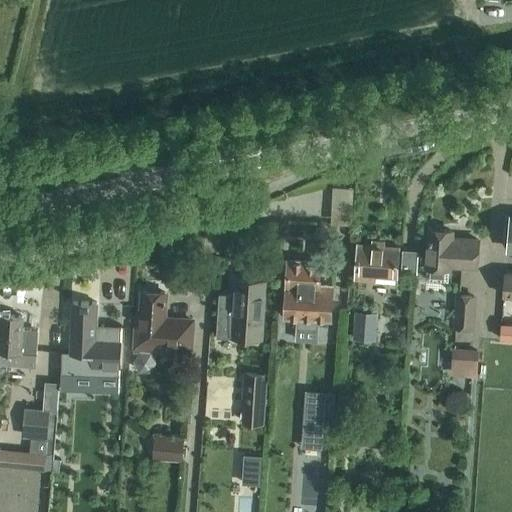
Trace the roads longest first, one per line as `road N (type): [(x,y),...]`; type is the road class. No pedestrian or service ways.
road 1 (residential): [(356,143),(209,222),(0,262)]
road 2 (unclassified): [(0,212),(356,143)]
road 3 (unclassified): [(356,143),(511,112)]
